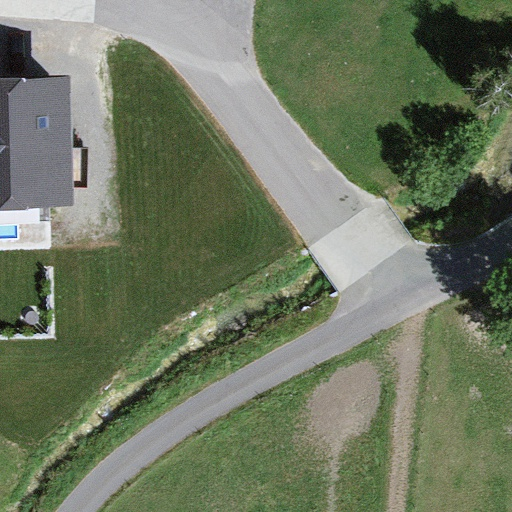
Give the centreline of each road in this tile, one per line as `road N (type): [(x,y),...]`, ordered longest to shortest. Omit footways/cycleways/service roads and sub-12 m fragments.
road 1 (unclassified): [(76,511),(130,456),(202,407),(494,250)]
road 2 (track): [(422,291),(397,511)]
